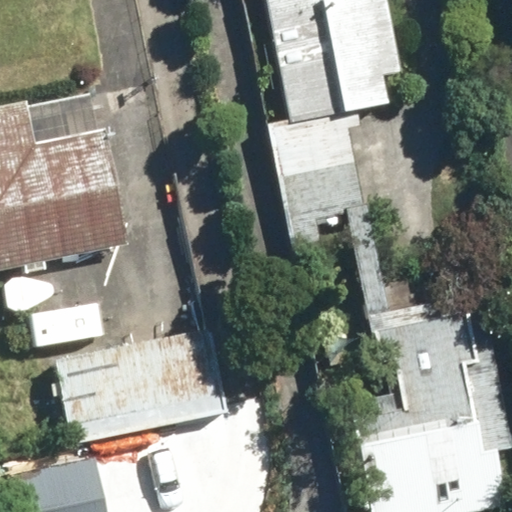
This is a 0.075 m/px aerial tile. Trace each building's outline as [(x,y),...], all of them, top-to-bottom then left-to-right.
[(269,124),(300,267),(326,262),(317,221),(368,210),(347,115),(387,107),(380,77),(401,73),(385,0),(265,0),(291,120),(269,124)] [(0,105),(0,276),(130,248),(96,92),(29,106),(25,101),(0,105)] [(349,402),(374,511),(473,511),(505,505),(493,453),(511,448),(511,430),(481,294),(366,320),(376,365),(391,362),(398,390),(349,402)] [(57,363),(74,440),(229,408),(213,331),(57,363)] [(11,477),(15,511),(99,511),(94,466),(11,477)]
